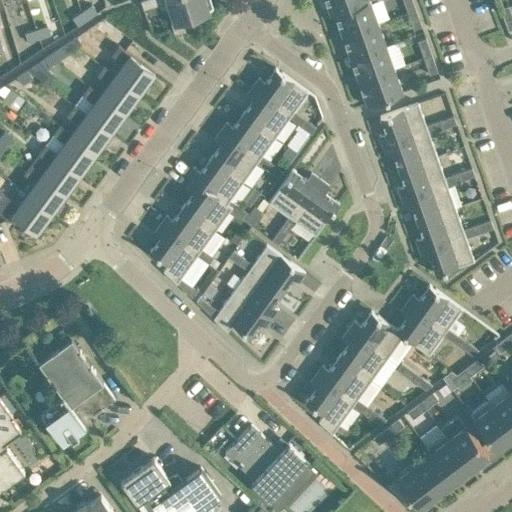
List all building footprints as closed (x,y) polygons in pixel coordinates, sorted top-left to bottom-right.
[(167,0),(174,20),(171,21),(175,33),(185,29),(184,24),(198,19),(196,14),(209,10),(205,0),(167,0)] [(326,0),(331,14),(335,12),(334,12),(366,0),(326,0)] [(366,0),(334,12),(335,12),(342,34),(378,21),(370,0),(366,0)] [(403,0),(408,11),(416,8),(413,0),(403,0)] [(83,9),(88,18),(98,12),(92,3),(91,4),(83,9)] [(504,18),(511,15),(511,13),(509,4),(500,7),(504,18)] [(416,8),(408,11),(414,28),(422,25),(416,8)] [(79,25),(88,18),(83,9),(81,10),(73,16),(79,25)] [(112,42),(120,32),(102,19),(94,29),(90,27),(86,33),(85,30),(77,35),(76,34),(69,39),(78,45),(82,43),(78,37),(85,35),(95,43),(97,41),(110,50),(115,44),(112,42)] [(378,21),(342,34),(350,57),(386,44),(378,21)] [(36,28),(39,37),(51,34),(47,24),(36,28)] [(28,41),(39,37),(36,28),(25,31),(28,41)] [(424,56),(432,53),(426,36),(418,39),(424,56)] [(77,46),(78,45),(69,39),(48,53),(58,61),(77,47),(78,47),(72,55),(87,66),(93,58),(96,60),(97,59),(82,48),(82,49),(77,46)] [(82,48),(97,59),(102,52),(87,41),(82,48)] [(140,91),(155,71),(119,43),(111,53),(123,62),(116,72),(116,73),(140,91)] [(386,44),(350,57),(359,79),(394,67),(386,44)] [(432,53),(424,56),(430,73),(438,70),(432,53)] [(140,91),(116,73),(116,72),(104,63),(97,73),(109,82),(101,92),(102,92),(101,93),(125,111),(140,91)] [(292,113),(294,110),(308,90),(276,66),(265,80),(259,76),(253,85),(292,113)] [(394,67),(359,79),(367,103),(403,90),(394,67)] [(32,77),(27,69),(17,76),(22,84),(32,77)] [(125,111),(101,93),(102,92),(101,92),(89,83),(82,92),(94,101),(86,112),(87,112),(87,113),(110,131),(125,111)] [(275,135),(289,116),(292,113),(253,85),(246,93),(252,98),(243,111),(275,135)] [(35,106),(17,92),(11,101),(20,107),(19,108),(29,115),(35,106)] [(428,128),(426,124),(418,101),(380,114),(386,131),(379,134),(383,144),(428,128)] [(110,131),(87,113),(87,112),(86,112),(75,103),(67,112),(79,121),(72,131),(73,132),(72,133),(95,151),(110,131)] [(300,124),(305,117),(294,110),(292,113),(289,116),(300,124)] [(259,157),(262,154),(275,135),(243,111),(233,125),(227,120),(220,129),(259,157)] [(440,119),(443,127),(457,122),(454,114),(440,119)] [(305,117),(300,124),(311,132),(316,125),(305,117)] [(443,127),(440,119),(426,124),(428,128),(429,132),(443,127)] [(95,151),(72,133),(73,132),(72,131),(60,123),(53,132),(65,141),(57,151),(57,152),(81,170),(95,151)] [(428,128),(383,144),(386,154),(393,152),(399,167),(437,154),(429,132),(428,128)] [(0,139),(6,144),(13,136),(5,129),(0,135),(0,139)] [(243,180),(257,161),(259,157),(220,129),(214,138),(220,142),(210,156),(243,180)] [(81,170),(57,152),(57,151),(45,142),(38,152),(50,161),(43,171),(43,172),(67,190),(81,170)] [(259,157),(257,161),(268,169),(272,162),(262,154),(259,157)] [(437,154),(399,167),(404,183),(397,186),(401,196),(446,180),(445,176),(437,154)] [(243,180),(210,156),(201,169),(194,165),(188,175),(192,178),(193,177),(227,201),(243,180)] [(67,190),(43,172),(43,171),(31,162),(24,171),(36,180),(27,192),(51,210),(67,190)] [(272,162),(268,169),(279,177),(283,170),(272,162)] [(458,171),(461,179),(475,174),(472,166),(458,171)] [(269,199),(289,214),(292,216),(320,177),(312,171),(307,177),(293,167),(269,199)] [(445,176),(446,180),(448,184),(461,179),(458,171),(445,176)] [(232,205),(227,201),(193,177),(192,178),(187,186),(193,191),(183,204),(216,228),(230,208),(232,205)] [(292,216),(296,219),(315,233),(339,200),(325,190),(329,184),(320,177),(292,216)] [(455,206),(448,184),(446,180),(401,196),(405,206),(412,204),(417,219),(455,206)] [(51,210),(27,192),(19,203),(0,189),(0,212),(10,219),(13,214),(36,231),(51,210)] [(232,205),(230,208),(241,216),(245,209),(234,201),(232,205)] [(199,250),(202,247),(216,228),(183,204),(173,218),(167,213),(161,222),(199,250)] [(455,206),(417,219),(423,235),(416,238),(419,248),(465,232),(463,228),(455,206)] [(245,209),(241,216),(252,224),(257,217),(245,209)] [(296,219),(292,216),(289,214),(280,226),(287,231),(296,219)] [(477,223),(480,231),(493,226),(490,218),(477,223)] [(177,281),(180,276),(197,253),(199,250),(161,222),(154,231),(160,235),(150,250),(167,262),(163,268),(177,281)] [(465,232),(466,236),(480,231),(477,223),(463,228),(465,232)] [(280,226),(271,239),(278,243),(287,231),(280,226)] [(236,228),(230,237),(237,242),(243,233),(236,228)] [(474,259),(466,236),(465,232),(419,248),(423,258),(430,256),(436,272),(474,259)] [(267,242),(252,262),(250,266),(283,289),(293,276),(299,280),(306,271),(267,242)] [(202,247),(199,250),(197,253),(209,262),(213,255),(202,247)] [(238,262),(243,255),(233,249),(229,255),(238,262)] [(243,255),(238,262),(248,269),(250,266),(252,262),(243,255)] [(283,289),(250,266),(248,269),(234,288),(272,316),(279,307),(273,303),(283,289)] [(180,276),(177,281),(192,296),(197,288),(180,276)] [(445,330),(448,326),(462,306),(429,283),(419,297),(413,292),(406,302),(445,330)] [(272,316),(234,288),(218,309),(214,316),(227,329),(232,322),(250,335),(260,320),(266,325),(272,316)] [(214,316),(218,309),(200,296),(197,300),(214,316)] [(396,328),(403,334),(429,353),(443,333),(445,330),(406,302),(400,310),(406,314),(397,327),(396,328)] [(403,334),(396,328),(397,327),(371,309),(361,323),(355,319),(348,328),(387,356),(403,334)] [(448,326),(445,330),(443,333),(458,343),(462,337),(448,326)] [(348,341),(338,355),(371,378),(387,356),(348,328),(342,336),(348,341)] [(495,344),(501,351),(511,342),(511,339),(508,334),(495,344)] [(41,410),(63,441),(72,435),(72,436),(78,432),(78,431),(86,425),(82,420),(95,411),(95,412),(103,407),(102,406),(115,397),(71,337),(39,361),(62,394),(41,410)] [(462,337),(458,343),(472,354),(479,349),(462,337)] [(371,378),(338,355),(329,368),(323,363),(316,373),(355,401),(357,397),(371,378)] [(483,365),(477,357),(465,367),(470,374),(483,365)] [(411,378),(416,371),(401,361),(397,367),(411,378)] [(465,367),(452,377),(457,384),(470,374),(465,367)] [(416,371),(411,378),(426,389),(433,384),(416,371)] [(332,432),(353,404),(355,401),(316,373),(310,381),(316,385),(305,400),(323,412),(319,419),(332,432)] [(438,398),(433,390),(420,400),(426,408),(438,398)] [(511,393),(509,390),(492,402),(492,403),(511,429),(511,393)] [(0,487),(24,469),(6,444),(7,443),(6,442),(4,444),(1,441),(21,427),(11,413),(13,412),(0,394),(0,487)] [(357,397),(355,401),(353,404),(366,414),(371,407),(357,397)] [(492,402),(489,397),(470,412),(480,425),(498,448),(511,437),(511,429),(492,403),(492,402)] [(426,408),(420,400),(407,410),(413,417),(426,408)] [(371,407),(366,414),(380,423),(387,418),(371,407)] [(404,424),(398,417),(386,426),(391,434),(404,424)] [(271,499),(294,473),(308,459),(288,441),(280,450),(251,422),(225,450),(254,478),(251,481),(271,499)] [(489,454),(465,423),(448,436),(447,436),(472,468),(489,454)] [(386,426),(373,436),(378,443),(391,434),(386,426)] [(444,431),(426,445),(429,450),(430,449),(454,481),(472,468),(447,436),(448,436),(444,431)] [(430,449),(429,450),(413,462),(437,494),(454,481),(430,449)] [(120,479),(132,495),(137,502),(147,495),(159,511),(196,511),(221,494),(201,465),(182,479),(177,472),(169,477),(154,455),(120,479)] [(437,494),(413,462),(395,476),(397,478),(390,483),(388,481),(387,482),(405,499),(407,498),(405,496),(408,494),(419,508),(437,494)] [(114,511),(101,493),(87,503),(85,501),(77,508),(78,510),(75,511),(114,511)]
